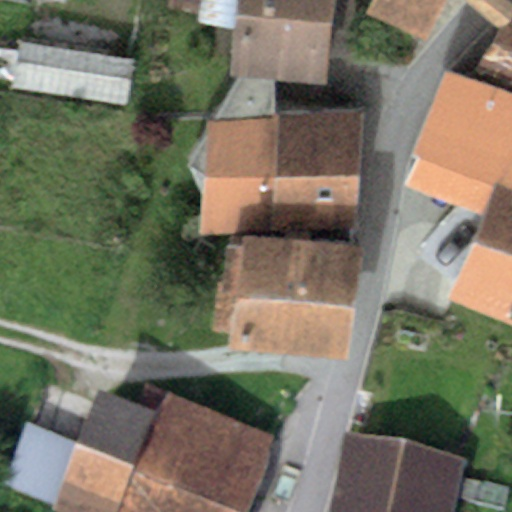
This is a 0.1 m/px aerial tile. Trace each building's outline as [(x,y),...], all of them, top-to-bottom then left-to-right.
[(222,0),(221,59),(317,69),(321,0),(222,0)] [(362,0),(355,15),(419,42),(434,0),(362,0)] [(511,11),(487,52),(511,68),(511,11)] [(134,62),(8,40),(3,88),(127,109),(134,62)] [(511,189),(511,101),(459,81),(429,158),(493,183),(511,189)] [(341,116),(193,115),(198,228),(344,229),(341,116)] [(511,189),(493,183),(444,290),(511,319),(511,189)] [(341,351),(352,251),(252,240),(241,340),(341,351)] [(246,511),(268,451),(153,411),(143,440),(104,427),(92,460),(28,437),(9,492),(66,511),(246,511)] [(446,511),(454,474),(355,452),(341,511),(446,511)]
